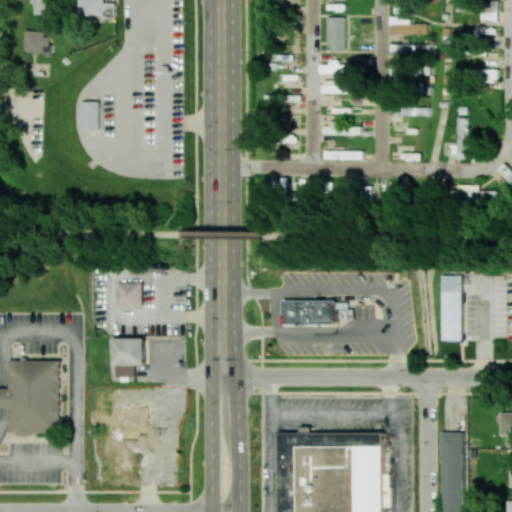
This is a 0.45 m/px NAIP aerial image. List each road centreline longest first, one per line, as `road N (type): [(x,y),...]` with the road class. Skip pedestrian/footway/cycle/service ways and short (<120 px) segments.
road 1 (secondary): [(224,335),(222,0)]
road 2 (residential): [(210,377),(511,376)]
road 3 (secondary): [(224,335),(210,377),(211,511)]
road 4 (secondary): [(240,511),(235,376)]
road 5 (residential): [(427,511),(427,376)]
